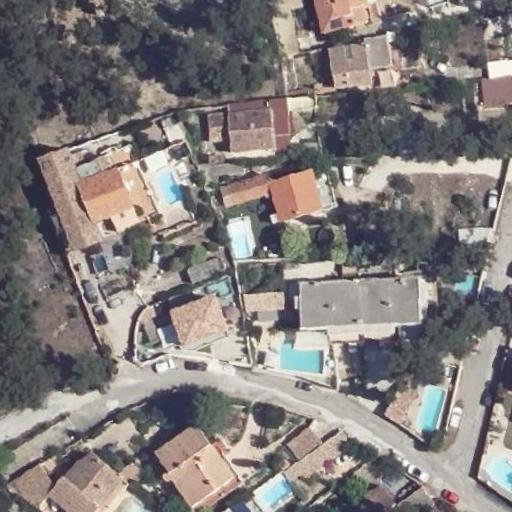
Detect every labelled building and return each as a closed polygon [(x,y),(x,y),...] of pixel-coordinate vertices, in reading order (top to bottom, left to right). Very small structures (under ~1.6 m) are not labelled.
[(282,62),(299,57),(292,13),(304,9),(301,0),(288,0),(272,4),(282,62)] [(314,0),(324,36),(368,25),(366,11),(370,10),(367,0),(314,0)] [(484,41),(511,35),(511,18),(480,24),(484,41)] [(390,39),(365,41),(365,47),(369,76),(393,72),(390,39)] [(334,91),(371,86),(369,76),(365,47),(343,49),(342,46),(331,49),(334,91)] [(331,49),(311,53),(316,92),(334,91),(331,49)] [(369,76),(371,86),(395,82),(393,72),(369,76)] [(511,78),(482,81),(485,108),(511,104),(511,78)] [(312,102),(287,104),(289,116),(312,114),(312,102)] [(234,156),(274,154),(272,118),(270,116),(230,117),(234,156)] [(285,117),(272,118),(275,142),(289,140),(285,117)] [(478,178),(508,175),(511,158),(511,153),(476,157),(478,178)] [(208,155),(209,170),(224,169),(222,154),(208,155)] [(75,172),(78,172),(86,168),(85,166),(80,156),(71,159),(75,172)] [(71,159),(55,163),(59,178),(75,172),(71,159)] [(43,175),(49,174),(44,161),(40,163),(43,175)] [(85,185),(100,180),(98,173),(94,163),(85,166),(86,168),(78,172),(85,185)] [(98,173),(100,180),(114,175),(110,167),(98,173)] [(207,192),(221,188),(219,180),(254,177),(254,168),(224,169),(209,170),(199,171),(207,192)] [(75,172),(59,178),(65,194),(71,205),(80,230),(81,232),(94,227),(79,188),(85,185),(78,172),(75,172)] [(135,210),(120,173),(114,175),(100,180),(85,185),(79,188),(94,227),(100,225),(135,210)] [(302,217),(325,210),(314,177),(291,185),(302,217)] [(44,184),(47,201),(57,195),(61,209),(66,206),(62,195),(65,194),(59,178),(44,184)] [(268,181),(222,193),(227,209),(273,196),(271,191),(268,181)] [(291,185),(271,191),(273,196),(279,217),(281,223),(302,217),(291,185)] [(65,194),(62,195),(66,206),(71,205),(65,194)] [(80,230),(71,205),(66,206),(61,209),(57,195),(47,201),(50,212),(60,237),(80,230)] [(216,199),(211,200),(217,217),(222,216),(216,199)] [(274,226),(281,223),(279,217),(272,218),(274,226)] [(100,242),(94,227),(81,232),(87,247),(100,242)] [(67,256),(87,247),(81,232),(80,230),(60,237),(67,256)] [(456,255),(490,252),(491,230),(458,232),(456,255)] [(456,255),(458,232),(437,233),(437,256),(456,255)] [(224,260),(191,272),(196,286),(229,273),(224,260)] [(304,287),(336,286),(336,274),(336,272),(305,274),(304,287)] [(336,286),(406,284),(406,273),(349,275),(346,276),(345,274),(336,274),(336,286)] [(302,333),(420,329),(421,283),(406,284),(336,286),(304,287),(300,287),(302,333)] [(171,301),(184,340),(230,324),(217,286),(171,301)] [(155,320),(164,343),(181,336),(172,313),(155,320)] [(386,417),(400,429),(420,399),(406,389),(386,417)] [(322,443),(313,429),(289,444),(298,458),(322,443)] [(353,446),(344,433),(323,447),(332,461),(353,446)] [(159,465),(192,511),(230,485),(217,468),(222,464),(202,436),(159,465)] [(323,446),(283,473),(293,489),(332,461),(323,447),(323,446)] [(109,511),(134,485),(99,454),(83,465),(70,479),(69,477),(59,487),(53,494),(73,511),(109,511)] [(59,487),(44,465),(36,470),(32,473),(9,487),(39,511),(51,496),(53,494),(59,487)] [(205,511),(234,492),(230,485),(192,511),(191,511),(205,511)] [(376,511),(390,511),(403,503),(391,486),(369,501),(376,511)] [(420,511),(434,502),(424,488),(403,503),(408,511),(420,511)] [(61,511),(66,507),(51,496),(39,511),(40,511),(61,511)]
